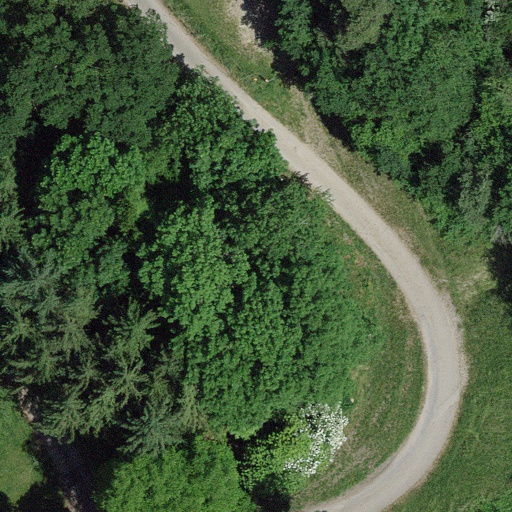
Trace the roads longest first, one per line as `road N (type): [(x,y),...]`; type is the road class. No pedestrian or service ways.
road 1 (track): [(319,511),(416,464),(442,370),(410,260),(173,0)]
road 2 (track): [(0,352),(99,449),(114,511)]
